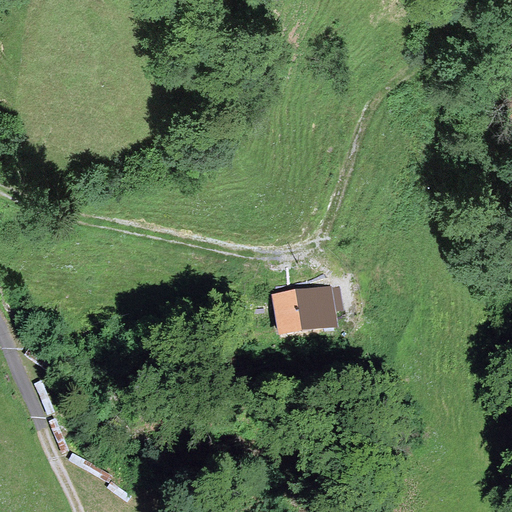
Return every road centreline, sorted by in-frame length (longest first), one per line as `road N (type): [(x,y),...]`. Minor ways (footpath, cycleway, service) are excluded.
road 1 (track): [(453,0),(428,56),(375,96),(322,237),(310,249),(278,257),(58,212)]
road 2 (track): [(0,328),(80,511)]
